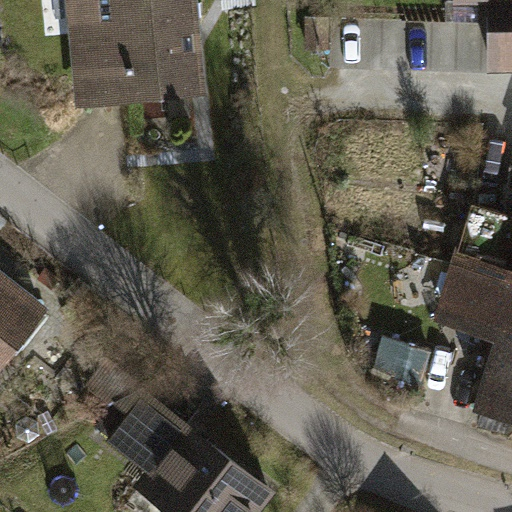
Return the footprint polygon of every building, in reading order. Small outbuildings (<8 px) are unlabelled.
[(202,0),(70,0),(79,119),(211,110),(202,0)] [(511,90),(511,0),(428,0),(428,13),(489,13),(489,91),(511,90)] [(511,208),(478,199),(460,258),(511,272),(511,208)] [(511,416),(511,272),(460,258),(445,309),(502,326),(478,407),(511,416)] [(0,388),(55,320),(0,275),(0,388)] [(272,511),(278,506),(150,394),(97,454),(163,511),(272,511)]
